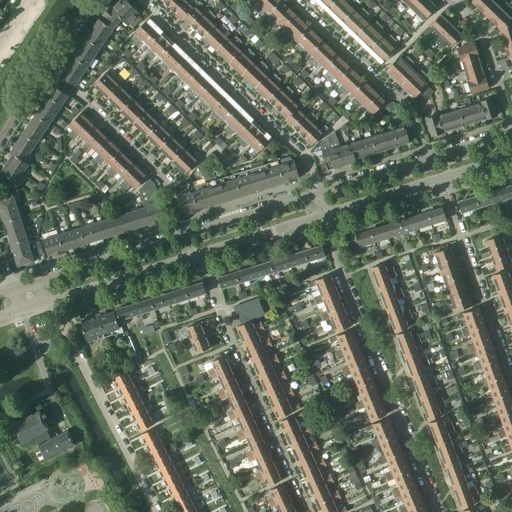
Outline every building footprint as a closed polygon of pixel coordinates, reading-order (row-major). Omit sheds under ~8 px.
[(125,0),(120,0),(112,9),(112,10),(117,15),(121,20),(133,8),(125,0)] [(176,0),(169,8),(175,14),(187,2),(184,0),(176,0)] [(187,2),(175,14),(182,20),(183,19),(199,3),(198,3),(195,0),(194,0),(190,5),(187,2)] [(269,0),(256,0),(260,3),(254,9),(257,12),(269,0)] [(279,0),(269,0),(257,12),(260,15),(266,10),(269,13),(280,1),(279,0)] [(322,0),(321,1),(328,8),(335,0),(322,0)] [(342,0),(335,0),(328,8),(335,15),(349,0),(343,0),(342,0)] [(354,0),(349,0),(335,15),(342,22),(353,10),(349,6),(355,1),(354,0)] [(428,0),(416,0),(409,8),(416,14),(429,1),(428,0)] [(473,0),(471,2),(479,9),(487,0),(473,0)] [(487,0),(479,9),(485,16),(496,4),(493,0),(492,0),(487,0)] [(199,3),(183,19),(190,25),(201,13),(197,10),(203,4),(199,1),(198,3),(199,3)] [(280,1),(269,13),(274,17),(271,20),(273,23),(288,8),(280,1)] [(429,1),(416,14),(423,21),(436,7),(429,1)] [(496,4),(485,16),(492,22),(509,5),(505,2),(500,8),(496,4)] [(509,5),(492,22),(499,29),(511,21),(511,18),(506,14),(511,8),(509,5)] [(117,15),(112,10),(112,9),(110,7),(102,15),(104,17),(101,21),(113,29),(121,20),(117,15)] [(133,8),(121,20),(128,26),(130,24),(133,27),(141,19),(138,16),(140,14),(133,8)] [(273,23),(271,25),(274,29),(280,23),(284,27),(295,15),(288,8),(273,23)] [(353,10),(342,22),(349,28),(366,11),(362,8),(357,14),(353,10)] [(201,13),(190,25),(196,31),(213,14),(210,11),(204,16),(201,13)] [(366,11),(349,28),(356,35),(367,24),(363,20),(369,14),(366,11)] [(213,14),(196,31),(203,37),(214,26),(210,23),(216,17),(213,14)] [(295,15),(284,27),(287,30),(282,36),(285,39),(302,22),(295,15)] [(433,29),(436,33),(448,22),(440,15),(424,32),(427,35),(433,29)] [(99,19),(93,28),(107,37),(113,29),(101,21),(99,19)] [(133,41),(136,44),(153,27),(146,20),(135,32),(139,35),(133,41)] [(367,24),(356,35),(363,42),(379,25),(376,21),(370,27),(367,24)] [(511,21),(499,29),(502,38),(511,35),(511,21)] [(302,22),(285,39),(288,42),(294,36),(297,40),(309,28),(302,22)] [(455,28),(448,22),(436,33),(440,37),(435,42),(438,45),(455,28)] [(214,26),(203,37),(209,44),(226,27),(223,23),(217,29),(214,26)] [(379,25),(363,42),(370,48),(381,37),(377,33),(382,27),(379,25)] [(160,33),(153,27),(136,44),(140,47),(145,42),(149,45),(160,33)] [(226,27),(209,44),(216,50),(227,39),(223,35),(229,29),(226,27)] [(93,28),(86,38),(100,47),(107,37),(93,28)] [(309,28),(297,40),(301,43),(295,49),(299,52),(316,35),(309,28)] [(462,35),(455,28),(438,45),(441,48),(446,43),(450,47),(462,35)] [(167,40),(160,33),(149,45),(152,48),(146,54),(150,57),(167,40)] [(316,35),(299,52),(302,55),(307,50),(311,53),(322,42),(316,35)] [(381,37),(370,48),(377,55),(393,38),(390,35),(384,40),(381,37)] [(511,35),(502,38),(505,48),(511,45),(511,35)] [(227,39),(216,50),(222,56),(239,39),(235,36),(230,42),(227,39)] [(86,38),(80,47),(94,56),(100,47),(86,38)] [(393,38),(377,55),(384,62),(395,50),(391,46),(396,41),(393,38)] [(239,39),(222,56),(229,63),(240,51),(236,48),(242,42),(239,39)] [(167,40),(150,57),(153,60),(158,54),(162,58),(173,46),(167,40)] [(322,42),(311,53),(315,57),(309,62),(313,66),(329,49),(322,42)] [(461,60),(477,55),(478,55),(474,44),(457,49),(461,60)] [(173,46),(162,58),(165,61),(159,66),(163,70),(180,53),(173,46)] [(80,47),(74,57),(88,66),(94,56),(80,47)] [(240,51),(229,63),(235,69),(252,52),(248,48),(243,54),(240,51)] [(329,49),(313,66),(316,69),(321,63),(325,67),(337,55),(329,49)] [(252,52),(235,69),(241,75),(253,64),(249,60),(255,55),(252,52)] [(180,53),(163,70),(166,72),(171,67),(175,70),(186,59),(180,53)] [(337,55),(325,67),(329,70),(323,76),(326,79),(343,62),(337,55)] [(477,55),(461,60),(464,71),(480,66),(477,55)] [(387,70),(394,77),(411,60),(407,56),(402,62),(398,58),(387,70)] [(74,57),(67,66),(81,76),(88,66),(74,57)] [(186,59),(175,70),(178,73),(172,79),(176,82),(192,65),(186,59)] [(411,60),(394,77),(401,84),(412,72),(408,68),(414,63),(411,60)] [(253,64),(241,75),(248,81),(265,64),(261,61),(256,67),(253,64)] [(343,62),(326,79),(329,82),(335,76),(339,80),(350,68),(349,68),(343,62)] [(265,64),(248,81),(254,88),(266,76),(262,73),(268,67),(265,64)] [(192,65),(176,82),(179,85),(184,79),(188,83),(199,71),(192,65)] [(61,76),(75,86),(81,76),(67,66),(61,76)] [(480,66),(464,71),(467,81),(484,76),(480,66)] [(350,68),(339,80),(343,83),(337,89),(341,92),(357,75),(350,68),(349,68),(350,68)] [(412,72),(401,84),(407,90),(424,73),(421,70),(416,75),(412,72)] [(199,71),(188,83),(191,86),(185,91),(189,95),(205,77),(199,71)] [(94,85),(100,92),(114,78),(107,72),(94,85)] [(266,76),(254,88),(261,94),(278,77),(274,73),(269,79),(266,76)] [(424,73),(407,90),(415,97),(426,86),(422,82),(427,76),(424,73)] [(357,75),(341,92),(344,95),(349,89),(353,93),(365,82),(357,75)] [(484,76),(467,81),(471,93),(488,88),(484,76)] [(205,77),(189,95),(191,98),(197,92),(201,95),(212,84),(205,77)] [(278,77),(261,94),(267,100),(278,89),(275,85),(281,80),(278,77)] [(114,78),(100,92),(107,98),(120,85),(114,78)] [(365,82),(353,93),(357,96),(351,102),(355,106),(372,88),(365,82)] [(212,84),(201,95),(204,98),(198,104),(201,107),(218,90),(212,84)] [(120,85),(107,98),(114,105),(127,91),(120,85)] [(54,86),(48,96),(62,105),(68,96),(54,86)] [(278,89),(267,100),(274,106),(291,89),(287,86),(282,92),(278,89)] [(378,95),(372,88),(355,106),(358,108),(363,103),(367,106),(378,95)] [(291,89),(274,106),(280,113),(291,101),(288,98),(294,92),(291,89)] [(218,90),(201,107),(205,110),(210,104),(213,108),(225,96),(218,90)] [(127,91),(114,105),(120,111),(133,97),(127,91)] [(385,102),(378,95),(367,106),(371,110),(365,116),(368,119),(385,102)] [(48,96),(41,105),(55,115),(62,105),(48,96)] [(225,96),(213,108),(217,111),(211,116),(214,120),(231,103),(225,96)] [(133,97),(120,111),(127,117),(140,104),(133,97)] [(291,101),(280,113),(286,119),(287,119),(302,103),(304,102),(300,98),(295,104),(291,101)] [(491,98),(480,102),(480,103),(485,118),(485,119),(496,115),(493,105),(491,99),(491,98)] [(390,102),(386,106),(391,111),(395,107),(390,102)] [(231,103),(214,120),(217,123),(223,117),(226,120),(238,109),(231,103)] [(287,119),(286,119),(285,120),(292,126),(303,115),(300,112),(305,106),(302,103),(287,119)] [(480,103),(470,106),(475,122),(485,119),(485,118),(480,103)] [(140,104),(127,117),(133,124),(147,110),(140,104)] [(41,105),(35,115),(49,124),(55,115),(41,105)] [(470,106),(458,109),(464,125),(475,122),(470,106)] [(238,109),(226,120),(229,123),(224,129),(227,132),(244,115),(238,109)] [(458,109),(448,112),(454,128),(464,125),(458,109)] [(147,110),(133,124),(140,130),(153,116),(147,110)] [(303,115),(292,126),(298,133),(315,116),(312,112),(306,118),(303,115)] [(448,112),(437,116),(442,132),(454,128),(448,112)] [(68,134),(71,137),(87,120),(81,114),(70,125),(73,129),(68,134)] [(35,115),(29,124),(42,134),(49,124),(35,115)] [(244,115),(227,132),(230,135),(236,129),(240,133),(251,122),(244,115)] [(442,132),(437,116),(437,115),(426,119),(431,136),(442,132)] [(153,116),(140,130),(146,136),(159,122),(153,116)] [(315,116),(298,133),(305,139),(316,128),(312,124),(318,119),(315,116)] [(87,120),(71,137),(74,141),(79,135),(83,138),(94,127),(87,120)] [(159,122),(146,136),(153,142),(166,129),(159,122)] [(251,122),(240,133),(242,136),(237,141),(240,145),(257,127),(251,122)] [(29,124),(22,134),(36,143),(42,134),(29,124)] [(316,128),(305,139),(311,145),(328,128),(325,125),(319,131),(316,128)] [(399,128),(393,130),(398,146),(409,142),(404,125),(399,127),(399,128)] [(94,127),(83,138),(86,141),(81,147),(84,150),(101,133),(94,127)] [(263,134),(257,127),(240,145),(243,148),(249,142),(252,145),(263,134)] [(166,129),(153,142),(159,149),(172,135),(166,129)] [(393,130),(383,133),(388,149),(398,146),(393,130)] [(341,166),(345,165),(339,147),(335,132),(319,143),(321,151),(327,170),(335,168),(337,169),(340,168),(341,166)] [(101,133),(84,150),(87,153),(92,147),(96,151),(107,139),(101,133)] [(383,133),(372,136),(377,153),(388,149),(383,133)] [(22,134),(16,143),(30,153),(36,143),(22,134)] [(270,140),(263,134),(252,145),(255,148),(250,154),(253,157),(270,140)] [(172,135),(159,149),(166,155),(179,141),(172,135)] [(372,136),(361,140),(366,156),(377,153),(372,136)] [(107,139),(96,151),(99,154),(93,159),(97,163),(114,146),(107,139)] [(361,140),(350,143),(356,159),(366,156),(361,140)] [(179,141),(166,155),(172,161),(185,148),(179,141)] [(12,154),(14,155),(24,162),(30,153),(16,143),(10,153),(12,154)] [(350,143),(339,147),(345,165),(348,164),(350,165),(353,164),(354,162),(356,161),(355,159),(356,159),(350,143)] [(114,146),(97,163),(100,166),(105,160),(109,163),(120,152),(114,146)] [(185,148),(172,161),(179,167),(192,154),(185,148)] [(120,152),(109,163),(112,166),(106,172),(110,175),(127,158),(120,152)] [(212,152),(204,161),(208,165),(216,156),(212,152)] [(24,162),(14,155),(12,154),(6,164),(8,165),(22,174),(28,164),(24,162)] [(192,154),(179,167),(185,174),(198,160),(192,154)] [(285,184),(279,166),(277,161),(276,157),(267,160),(268,164),(266,164),(273,185),(276,184),(279,185),(284,184),(285,184)] [(127,158),(110,175),(113,178),(118,172),(122,176),(133,164),(127,158)] [(204,161),(197,168),(201,172),(208,165),(204,161)] [(294,161),(279,166),(285,184),(295,180),(294,178),(299,177),(298,175),(302,174),(298,162),(295,163),(294,161)] [(22,174),(8,165),(6,164),(0,172),(0,183),(7,185),(8,179),(15,184),(22,174)] [(140,171),(133,164),(122,176),(125,179),(119,185),(123,188),(140,171)] [(264,165),(256,167),(262,188),(273,185),(266,164),(264,165)] [(252,169),(245,171),(251,192),(262,188),(256,167),(252,169)] [(146,177),(140,171),(123,188),(126,191),(131,185),(135,188),(146,177)] [(245,171),(234,174),(241,195),(251,192),(245,171)] [(234,174),(223,178),(230,199),(241,195),(234,174)] [(230,199),(223,178),(213,181),(219,202),(230,199)] [(139,190),(143,204),(144,208),(145,208),(146,207),(151,224),(149,224),(150,226),(161,222),(161,220),(165,219),(154,184),(149,179),(139,190)] [(219,202),(213,181),(202,184),(208,205),(219,202)] [(208,205),(202,184),(191,188),(191,189),(192,190),(198,211),(198,210),(203,209),(204,207),(208,205)] [(511,193),(510,186),(492,192),(496,202),(511,197),(511,193)] [(191,189),(176,194),(182,214),(186,212),(187,214),(198,211),(192,190),(191,189)] [(492,192),(475,197),(478,208),(496,202),(492,192)] [(0,209),(1,212),(17,207),(13,196),(4,199),(0,199),(0,209)] [(461,213),(478,208),(475,197),(458,202),(461,213)] [(80,201),(73,204),(74,210),(82,207),(80,201)] [(17,207),(1,212),(2,217),(2,219),(2,220),(4,221),(4,223),(20,218),(17,207)] [(144,208),(135,211),(140,227),(149,224),(151,224),(146,207),(145,208),(144,208)] [(442,207),(427,212),(431,224),(446,220),(442,207)] [(135,211),(123,214),(128,230),(140,227),(135,211)] [(427,212),(413,216),(417,229),(431,224),(427,212)] [(123,214),(113,218),(118,234),(128,230),(123,214)] [(413,216),(399,221),(403,233),(417,229),(413,216)] [(20,218),(4,223),(4,224),(4,225),(5,227),(6,228),(7,233),(23,228),(20,218)] [(113,218),(101,221),(106,237),(118,234),(113,218)] [(101,221),(91,224),(96,240),(106,237),(101,221)] [(399,221),(385,225),(389,238),(403,233),(399,221)] [(91,224),(80,228),(85,244),(96,240),(91,224)] [(385,225),(370,230),(374,242),(389,238),(385,225)] [(23,228),(7,233),(9,239),(9,240),(9,242),(10,243),(11,244),(27,239),(23,228)] [(65,253),(64,251),(59,235),(56,235),(54,228),(46,230),(49,238),(43,239),(48,255),(52,254),(53,256),(65,253)] [(80,228),(69,231),(74,247),(85,244),(80,228)] [(359,247),(374,242),(370,230),(355,234),(359,247)] [(69,231),(59,235),(64,251),(74,247),(69,231)] [(485,241),(488,250),(505,244),(501,235),(485,241)] [(27,239),(11,244),(11,246),(11,247),(11,249),(12,250),(14,256),(30,250),(27,239)] [(505,244),(488,250),(492,260),(508,254),(505,244)] [(322,245),(303,251),(306,262),(325,256),(322,245)] [(434,253),(437,263),(454,257),(450,247),(434,253)] [(30,250),(14,256),(16,260),(16,262),(16,263),(17,265),(18,266),(34,261),(30,250)] [(303,251),(286,256),(289,267),(306,262),(303,251)] [(511,263),(508,254),(492,260),(496,270),(511,264),(511,263)] [(286,256),(269,262),(272,272),(289,267),(286,256)] [(454,257),(437,263),(441,272),(457,266),(454,257)] [(269,262),(252,267),(255,278),(272,272),(269,262)] [(371,268),(375,279),(395,272),(393,267),(387,269),(384,263),(371,268)] [(457,266),(441,272),(444,282),(461,276),(457,266)] [(252,267),(235,273),(238,283),(255,278),(252,267)] [(492,276),(495,285),(511,278),(511,275),(509,276),(507,270),(492,276)] [(395,272),(375,279),(379,290),(392,285),(390,279),(396,276),(395,272)] [(221,288),(238,283),(235,273),(218,278),(221,288)] [(316,285),(319,291),(334,284),(330,275),(327,276),(307,284),(309,288),(316,285)] [(461,276),(444,282),(448,292),(464,286),(461,276)] [(511,278),(495,285),(498,293),(511,288),(511,283),(511,282),(511,278)] [(202,283),(184,288),(187,299),(206,293),(202,283)] [(334,284),(319,291),(321,295),(313,298),(315,302),(337,292),(334,284)] [(392,285),(379,290),(383,300),(403,293),(401,288),(395,291),(392,285)] [(464,286),(448,292),(451,301),(468,296),(464,286)] [(184,288),(167,294),(171,304),(187,299),(184,288)] [(511,288),(498,293),(501,302),(511,298),(511,288)] [(337,292),(315,302),(316,305),(323,302),(325,307),(340,300),(337,292)] [(403,293),(383,300),(387,311),(400,306),(398,300),(404,297),(403,293)] [(167,294),(150,299),(153,309),(171,304),(167,294)] [(468,296),(451,301),(455,312),(471,306),(468,296)] [(511,298),(501,302),(504,310),(511,307),(511,298)] [(150,299),(133,304),(136,315),(153,309),(150,299)] [(264,314),(260,306),(263,305),(261,300),(258,301),(257,299),(234,307),(242,324),(251,320),(264,314)] [(340,300),(325,307),(327,311),(320,314),(321,318),(344,309),(340,300)] [(119,320),(136,315),(133,304),(116,310),(119,320)] [(400,306),(387,311),(391,322),(411,314),(409,310),(402,312),(400,306)] [(464,317),(466,322),(481,316),(478,308),(455,316),(457,320),(464,317)] [(344,309),(321,318),(323,321),(330,318),(333,324),(347,318),(344,309)] [(100,315),(97,316),(103,333),(118,329),(119,333),(123,332),(121,327),(119,328),(114,312),(101,316),(100,315)] [(411,314),(391,322),(395,332),(408,327),(406,321),(412,319),(411,314)] [(104,336),(103,333),(97,316),(81,321),(84,330),(83,330),(84,332),(82,332),(85,340),(87,340),(87,341),(104,336)] [(481,316),(466,322),(468,327),(460,330),(462,333),(484,325),(481,316)] [(347,318),(333,324),(334,328),(327,331),(328,335),(351,326),(347,318)] [(236,327),(240,336),(263,326),(261,322),(253,326),(251,320),(242,324),(236,327)] [(205,336),(199,323),(186,328),(190,337),(186,338),(187,341),(185,341),(186,344),(190,343),(190,342),(191,341),(205,336)] [(484,325),(462,333),(463,337),(470,334),(472,339),(487,333),(484,325)] [(263,326),(240,336),(244,344),(259,337),(257,333),(264,329),(263,326)] [(338,340),(340,345),(355,339),(351,330),(329,339),(330,343),(338,340)] [(400,346),(420,339),(424,337),(430,335),(429,331),(423,333),(418,335),(418,334),(412,336),(409,330),(396,335),(400,346)] [(136,352),(131,339),(130,340),(127,331),(123,332),(131,354),(136,352)] [(487,333),(472,339),(474,344),(466,347),(468,350),(490,342),(487,333)] [(210,348),(205,336),(191,341),(196,353),(210,348)] [(259,337),(244,344),(248,352),(270,342),(268,339),(261,342),(259,337)] [(355,339),(340,345),(342,350),(335,353),(336,356),(358,347),(355,339)] [(417,352),(415,345),(421,343),(420,339),(400,346),(404,357),(417,352)] [(270,342),(248,352),(252,361),(266,354),(264,349),(271,345),(270,342)] [(490,342),(468,350),(469,354),(477,351),(478,356),(493,350),(490,342)] [(358,347),(336,356),(337,360),(345,357),(347,362),(362,356),(358,347)] [(493,350),(478,356),(480,361),(472,364),(474,367),(496,359),(493,350)] [(417,352),(404,357),(408,367),(428,360),(426,355),(420,358),(417,352)] [(266,354),(252,361),(255,369),(277,358),(276,355),(268,358),(266,354)] [(208,371),(210,376),(229,367),(224,356),(211,362),(214,368),(208,371)] [(362,356),(347,362),(349,366),(341,370),(343,373),(365,364),(362,356)] [(326,366),(336,361),(335,357),(324,361),(326,366)] [(277,358),(255,369),(259,377),(274,370),(271,365),(279,362),(277,358)] [(496,359),(474,367),(475,371),(483,368),(484,373),(499,367),(496,359)] [(428,360),(408,367),(412,378),(425,373),(423,367),(429,364),(428,360)] [(365,364),(343,373),(344,377),(352,373),(354,379),(369,372),(365,364)] [(229,367),(210,376),(212,379),(218,377),(221,383),(234,377),(229,367)] [(499,367),(484,373),(486,378),(479,381),(480,384),(502,376),(499,367)] [(131,369),(127,371),(113,378),(118,387),(132,380),(136,378),(131,369)] [(274,370),(259,377),(263,385),(285,375),(283,371),(276,375),(274,370)] [(369,372),(354,379),(356,383),(348,386),(350,390),(372,381),(369,372)] [(425,373),(412,378),(416,388),(436,381),(434,377),(428,379),(425,373)] [(285,375),(263,385),(266,393),(281,387),(279,382),(286,378),(285,375)] [(502,376),(480,384),(481,388),(489,385),(490,389),(505,384),(502,376)] [(234,377),(221,383),(223,388),(217,391),(219,396),(239,387),(234,377)] [(136,388),(132,380),(118,387),(122,395),(136,388)] [(372,381),(350,390),(351,393),(359,390),(360,395),(375,389),(372,381)] [(436,381),(416,388),(420,399),(433,394),(431,388),(437,386),(436,381)] [(505,384),(490,389),(492,395),(485,398),(486,401),(508,393),(505,384)] [(239,387),(219,396),(221,400),(227,397),(230,403),(243,397),(239,387)] [(281,387),(266,393),(270,402),(292,392),(291,388),(283,391),(281,387)] [(136,388),(122,395),(126,404),(140,396),(136,388)] [(375,389),(360,395),(362,400),(355,403),(356,407),(379,398),(375,389)] [(292,392),(270,402),(274,410),(289,403),(286,398),(294,395),(292,392)] [(508,393),(486,401),(487,405),(495,402),(496,407),(511,401),(508,393)] [(433,394),(420,399),(424,410),(443,402),(442,398),(436,400),(433,394)] [(140,396),(126,404),(131,412),(145,405),(140,396)] [(243,397),(230,403),(233,409),(227,412),(229,416),(248,408),(243,397)] [(379,398),(356,407),(358,410),(365,407),(367,412),(382,406),(379,398)] [(511,402),(511,401),(496,407),(498,412),(491,415),(492,418),(511,410),(511,402)] [(443,402),(424,410),(428,420),(441,415),(439,409),(445,407),(443,402)] [(289,403),(274,410),(278,418),(300,408),(298,404),(291,408),(289,403)] [(145,405),(131,412),(135,421),(149,414),(145,405)] [(382,406),(367,412),(369,417),(362,420),(363,424),(386,415),(382,406)] [(248,408),(229,416),(231,420),(237,418),(240,424),(252,418),(248,408)] [(511,410),(492,418),(493,422),(501,419),(502,424),(511,420),(511,410)] [(53,437),(48,429),(39,411),(7,427),(13,438),(17,436),(21,443),(35,436),(39,444),(37,445),(40,451),(36,453),(39,461),(44,459),(45,460),(75,445),(67,430),(55,436),(53,437)] [(279,422),(283,431),(298,424),(296,419),(303,415),(301,412),(279,422)] [(149,414),(135,421),(140,431),(154,423),(149,414)] [(252,418),(240,424),(242,430),(236,432),(238,437),(257,428),(252,418)] [(374,428),(376,433),(391,427),(387,418),(365,427),(366,431),(374,428)] [(429,423),(433,434),(453,427),(451,422),(445,425),(442,418),(429,423)] [(511,420),(502,424),(504,429),(497,432),(498,435),(511,430),(511,420)] [(298,424),(283,431),(287,439),(309,429),(308,425),(300,429),(298,424)] [(141,435),(145,443),(159,436),(155,427),(141,435)] [(391,427),(376,433),(378,438),(371,441),(372,444),(394,435),(391,427)] [(453,427),(433,434),(437,445),(451,440),(448,434),(454,431),(453,427)] [(257,428),(238,437),(240,441),(246,438),(249,444),(262,438),(257,428)] [(309,429),(287,439),(291,447),(306,441),(303,435),(311,432),(309,429)] [(511,430),(498,435),(499,439),(507,436),(508,441),(511,439),(511,430)] [(394,435),(372,444),(373,448),(381,445),(383,450),(398,444),(394,435)] [(159,436),(145,443),(149,451),(164,444),(159,436)] [(262,438),(249,444),(252,450),(245,453),(247,458),(266,449),(262,438)] [(511,439),(508,441),(510,447),(503,449),(504,453),(511,450),(511,439)] [(451,440),(437,445),(441,455),(461,448),(459,443),(453,446),(451,440)] [(306,441),(291,447),(295,455),(317,446),(315,442),(308,445),(306,441)] [(164,444),(149,451),(154,460),(168,453),(164,444)] [(398,444),(383,450),(385,455),(377,458),(379,461),(401,451),(398,444)] [(317,446),(295,455),(298,464),(313,457),(311,452),(318,449),(317,446)] [(461,448),(441,455),(445,466),(458,461),(456,455),(462,452),(461,448)] [(496,456),(494,453),(492,453),(490,448),(485,450),(487,456),(489,455),(490,458),(496,456)] [(266,449),(247,458),(249,462),(255,459),(258,465),(271,459),(266,449)] [(401,451),(379,461),(380,465),(388,462),(390,466),(405,460),(401,451)] [(168,453),(154,460),(158,469),(172,461),(168,453)] [(313,457),(298,464),(302,472),(324,462),(323,458),(315,462),(313,457)] [(271,459),(258,465),(261,471),(255,473),(257,478),(276,469),(271,459)] [(405,460),(390,466),(392,471),(384,474),(386,478),(408,468),(405,460)] [(172,461),(158,469),(163,477),(177,470),(172,461)] [(458,461),(445,466),(449,477),(469,469),(467,465),(461,467),(458,461)] [(324,462),(302,472),(306,480),(321,474),(318,468),(326,465),(324,462)] [(408,468),(386,478),(387,481),(395,478),(397,483),(411,476),(408,468)] [(276,469),(257,478),(259,482),(265,479),(268,486),(281,480),(276,469)] [(469,469),(449,477),(453,487),(466,482),(464,476),(470,474),(469,469)] [(177,470),(163,477),(167,486),(181,478),(177,470)] [(321,474),(306,480),(309,488),(332,478),(330,474),(322,478),(321,474)] [(411,476),(397,483),(399,488),(391,491),(392,494),(415,485),(411,476)] [(181,478),(167,486),(171,494),(185,487),(181,478)] [(332,478),(309,488),(313,496),(328,490),(326,485),(333,481),(332,478)] [(466,482),(453,487),(457,498),(477,490),(475,486),(469,488),(466,482)] [(267,499),(268,503),(287,495),(283,484),(270,490),(273,496),(267,499)] [(415,485),(392,494),(394,498),(402,495),(403,499),(418,493),(415,485)] [(185,487),(171,494),(176,503),(189,495),(185,487)] [(328,490),(313,496),(317,504),(339,494),(337,491),(330,494),(328,490)] [(477,490),(457,498),(461,509),(474,504),(472,497),(478,495),(477,490)] [(418,493),(403,499),(406,505),(398,508),(399,511),(422,502),(418,493)] [(339,494),(317,504),(320,511),(323,511),(336,507),(333,501),(340,498),(339,494)] [(189,495),(176,503),(180,511),(194,504),(189,495)] [(287,495),(268,503),(271,508),(277,505),(279,511),(292,505),(287,495)] [(422,502),(399,511),(407,511),(408,511),(420,511),(425,510),(422,502)]
